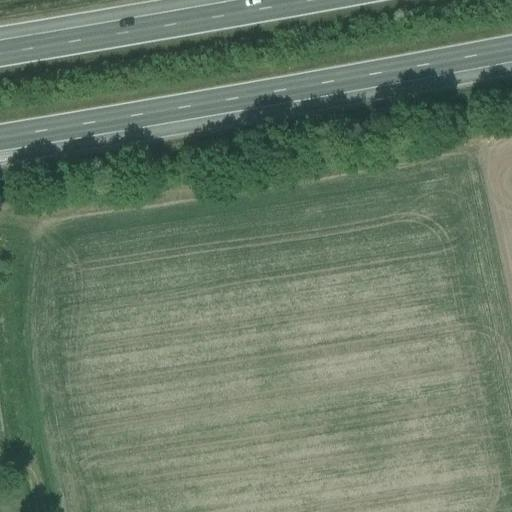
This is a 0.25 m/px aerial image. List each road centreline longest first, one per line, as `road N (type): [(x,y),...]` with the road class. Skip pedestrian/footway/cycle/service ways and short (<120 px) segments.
road 1 (track): [(0,224),(83,201),(511,131)]
road 2 (primary): [(0,139),(511,49)]
road 3 (primary): [(313,0),(0,53)]
road 4 (track): [(43,511),(5,312),(9,221)]
